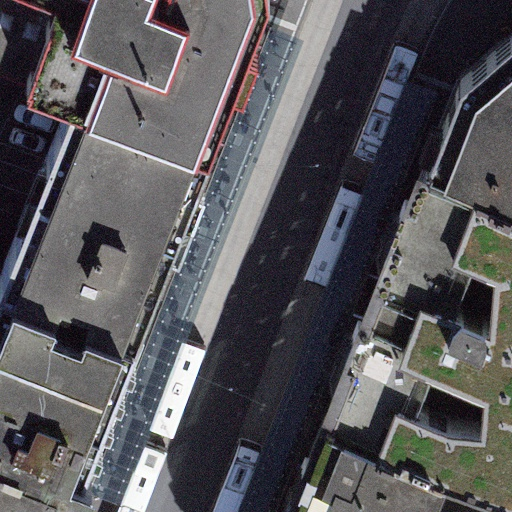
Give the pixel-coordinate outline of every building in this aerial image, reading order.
[(210,145),(265,0),(0,0),(0,63),(72,91),(210,145)] [(511,35),(465,74),(426,161),(511,193),(511,35)] [(72,91),(0,270),(0,275),(135,328),(210,145),(72,91)] [(511,193),(426,161),(331,412),(511,482),(511,193)] [(0,275),(0,511),(64,511),(135,328),(0,275)] [(511,511),(511,482),(331,412),(291,511),(511,511)]
